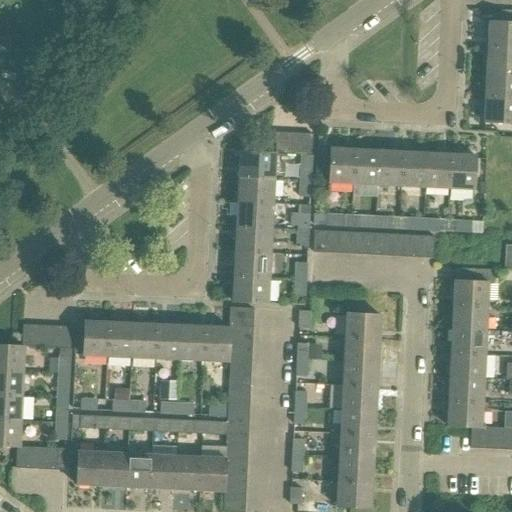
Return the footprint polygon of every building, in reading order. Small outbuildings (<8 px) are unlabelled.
[(486,50),(511,51),(511,10),(505,11),(504,23),(487,22),(486,50)] [(0,28),(0,44),(10,52),(24,34),(6,20),(0,28)] [(511,51),(486,50),(485,74),(511,75),(511,51)] [(484,99),(511,100),(511,75),(485,74),(484,99)] [(411,78),(395,86),(401,97),(417,89),(411,78)] [(511,100),(484,99),(482,124),(511,125),(511,100)] [(274,154),(286,155),(287,134),(275,133),(274,154)] [(286,155),(298,155),(299,134),(287,134),(286,155)] [(299,134),(298,155),(310,156),(311,135),(299,134)] [(327,184),(353,185),(354,151),(329,149),(327,184)] [(380,152),(354,151),(353,185),(378,187),(380,152)] [(378,187),(403,188),(404,153),(380,152),(378,187)] [(237,180),(273,182),(274,154),(238,153),(237,180)] [(403,188),(426,189),(428,154),(404,153),(403,188)] [(428,154),(426,189),(450,190),(451,155),(428,154)] [(451,155),(450,190),(472,191),(474,157),(451,155)] [(300,181),(311,182),(311,165),(300,165),(300,181)] [(236,205),(272,207),(273,182),(237,180),(236,205)] [(311,182),(300,181),(299,197),(310,197),(311,182)] [(235,228),(270,230),(272,207),(236,205),(235,228)] [(297,231),(308,232),(309,214),(298,214),(297,226),(297,231)] [(326,226),(343,227),(343,216),(326,215),(326,226)] [(358,228),(376,229),(377,217),(359,216),(358,228)] [(377,217),(376,229),(391,229),(392,218),(377,217)] [(406,230),(424,231),(425,220),(407,219),(406,230)] [(425,220),(424,231),(439,232),(440,220),(425,220)] [(455,232),(471,233),(472,222),(455,221),(455,232)] [(234,253),(269,255),(270,230),(235,228),(234,253)] [(313,252),(324,252),(325,231),(314,230),(313,252)] [(308,232),(297,231),(296,246),(308,247),(308,232)] [(324,252),(336,253),(337,232),(325,231),(324,252)] [(336,253),(348,254),(349,232),(337,232),(336,253)] [(348,254),(360,254),(361,233),(349,232),(348,254)] [(360,254),(372,255),(373,233),(361,233),(360,254)] [(373,233),(372,255),(384,255),(385,234),(373,233)] [(384,255),(396,256),(397,234),(385,234),(384,255)] [(397,234),(396,256),(408,257),(409,235),(397,234)] [(422,236),(409,235),(408,257),(421,257),(422,236)] [(422,236),(421,257),(433,258),(434,236),(422,236)] [(503,272),(511,272),(511,246),(505,246),(503,272)] [(234,253),(232,277),(268,279),(269,255),(234,253)] [(295,281),(306,282),(307,264),(296,263),(295,281)] [(451,308),(486,310),(487,284),(493,284),(493,274),(455,272),(454,282),(452,282),(451,308)] [(268,279),(232,277),(231,302),(267,304),(268,279)] [(306,282),(295,281),(294,296),(305,296),(306,282)] [(449,331),(484,333),(486,310),(451,308),(449,331)] [(229,321),(252,322),(253,310),(230,309),(229,321)] [(298,327),(309,328),(310,312),(299,311),(298,327)] [(342,340),(377,341),(378,316),(343,315),(342,340)] [(229,321),(229,329),(228,332),(252,333),(252,322),(229,321)] [(83,357),(107,359),(109,324),(84,323),(83,357)] [(109,324),(107,359),(132,360),(133,325),(109,324)] [(132,360),(155,361),(157,326),(133,325),(132,360)] [(21,347),(24,348),(28,348),(33,348),(34,327),(22,326),(21,347)] [(157,326),(155,361),(179,362),(181,327),(157,326)] [(34,327),(33,348),(46,349),(47,327),(34,327)] [(59,328),(47,327),(46,349),(58,349),(59,328)] [(205,328),(181,327),(179,362),(203,363),(205,328)] [(59,328),(58,349),(70,350),(71,328),(59,328)] [(229,329),(205,328),(203,363),(227,364),(227,357),(228,343),(228,332),(229,329)] [(449,331),(448,355),(483,357),(484,333),(449,331)] [(228,332),(228,343),(251,345),(252,333),(228,332)] [(341,364),(376,365),(377,341),(342,340),(341,364)] [(227,357),(251,358),(251,345),(228,343),(227,357)] [(297,343),(296,362),(307,362),(308,344),(297,343)] [(0,346),(0,371),(23,373),(24,348),(21,347),(0,346)] [(448,355),(447,379),(482,381),(483,357),(448,355)] [(227,357),(227,364),(227,370),(250,371),(251,358),(227,357)] [(58,374),(69,375),(70,358),(59,358),(58,374)] [(307,362),(296,362),(296,376),(307,376),(307,362)] [(340,387),(375,389),(376,365),(341,364),(340,387)] [(226,382),(250,382),(250,371),(227,370),(226,382)] [(0,371),(0,396),(22,397),(23,373),(0,371)] [(69,375),(58,374),(57,390),(56,398),(68,399),(68,391),(69,375)] [(446,403),(481,405),(482,381),(447,379),(446,403)] [(226,382),(226,394),(249,394),(250,382),(226,382)] [(176,385),(160,384),(159,399),(175,399),(176,385)] [(340,387),(339,410),(374,412),(375,389),(340,387)] [(294,408),(305,409),(306,392),(295,391),(294,408)] [(249,394),(226,394),(226,405),(249,406),(249,394)] [(0,421),(20,422),(22,397),(0,396),(0,421)] [(80,399),(80,408),(80,410),(96,411),(97,400),(81,399),(80,399)] [(112,412),(128,412),(129,401),(112,400),(112,412)] [(129,401),(128,412),(145,413),(145,402),(129,401)] [(160,414),(177,415),(177,403),(161,403),(160,414)] [(177,403),(177,415),(193,416),(193,404),(177,403)] [(470,428),(480,429),(481,405),(446,403),(445,427),(470,428)] [(208,416),(225,417),(225,406),(209,405),(208,416)] [(249,406),(226,405),(225,417),(248,417),(249,406)] [(55,423),(67,423),(68,408),(56,407),(55,423)] [(305,409),(294,408),(293,424),(304,425),(305,409)] [(339,432),(373,434),(374,412),(339,410),(339,432)] [(79,429),(104,430),(105,417),(80,416),(79,429)] [(105,417),(104,430),(129,431),(130,418),(105,417)] [(225,417),(225,422),(225,429),(247,430),(248,417),(225,417)] [(154,419),(130,418),(129,431),(153,432),(154,419)] [(179,420),(154,419),(153,432),(178,433),(179,420)] [(178,433),(202,434),(203,421),(179,420),(178,433)] [(19,448),(20,422),(0,421),(0,447),(16,448),(19,448)] [(225,422),(203,421),(202,434),(225,435),(225,429),(225,422)] [(67,423),(55,423),(54,440),(66,440),(67,423)] [(480,429),(470,428),(469,450),(481,450),(482,429),(480,429)] [(225,429),(225,435),(225,441),(247,441),(247,430),(225,429)] [(481,450),(493,451),(494,429),(482,429),(481,450)] [(493,451),(505,451),(506,430),(494,429),(493,451)] [(339,432),(338,457),(372,458),(373,434),(339,432)] [(291,455),(303,455),(304,440),(292,439),(291,455)] [(247,441),(225,441),(224,452),(246,453),(247,441)] [(15,468),(27,468),(28,449),(19,448),(16,448),(15,468)] [(27,468),(40,469),(41,449),(28,449),(27,468)] [(40,469),(52,469),(53,450),(41,449),(40,469)] [(53,450),(52,469),(64,470),(65,450),(53,450)] [(76,485),(102,486),(103,453),(78,452),(76,485)] [(224,459),(224,464),(246,465),(246,453),(224,452),(224,459)] [(102,486),(127,487),(128,455),(103,453),(102,486)] [(127,487),(151,489),(152,456),(128,455),(127,487)] [(303,455),(291,455),(290,472),(302,472),(303,455)] [(152,456),(151,489),(175,490),(177,457),(152,456)] [(177,457),(175,490),(200,491),(201,458),(177,457)] [(336,482),(371,483),(372,458),(338,457),(336,482)] [(223,476),(224,464),(224,459),(201,458),(200,491),(223,492),(223,488),(223,476)] [(223,476),(245,477),(246,465),(224,464),(223,476)] [(245,477),(223,476),(223,488),(245,489),(245,477)] [(371,483),(336,482),(335,508),(370,509),(371,483)] [(223,488),(223,492),(222,500),(244,501),(245,489),(223,488)] [(289,504),(300,505),(301,488),(290,488),(289,504)] [(243,511),(244,501),(222,500),(222,511),(243,511)]
